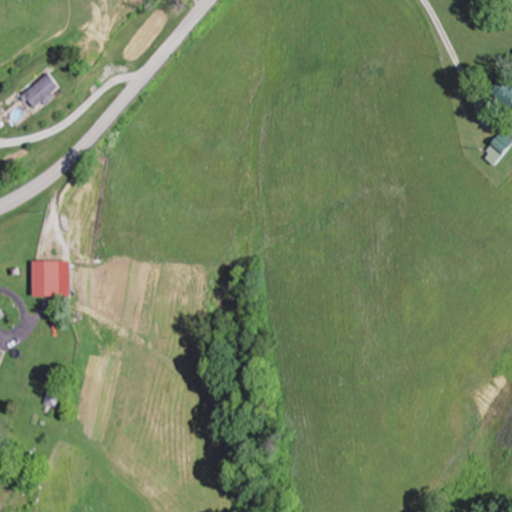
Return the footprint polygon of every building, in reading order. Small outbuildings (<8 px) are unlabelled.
[(40,107),(66,85),(54,71),(28,93),(40,107)] [(511,81),(511,79),(498,87),(511,107),(511,81)] [(487,155),(499,165),(511,151),(511,129),(487,155)] [(69,295),(69,260),(40,260),(40,295),(69,295)] [(63,394),(52,393),(52,404),(62,405),(63,394)]
